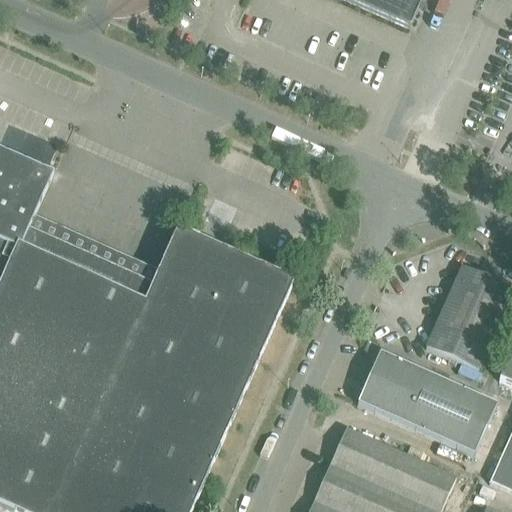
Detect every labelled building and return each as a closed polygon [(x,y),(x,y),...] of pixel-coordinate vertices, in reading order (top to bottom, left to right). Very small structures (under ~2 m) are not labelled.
[(511,0),(337,0),(409,32),(423,0),(511,0)] [(51,179),(0,156),(0,508),(8,511),(191,511),(292,286),(178,235),(152,290),(28,234),(51,179)] [(425,352),(477,374),(511,295),(511,293),(461,271),(425,352)] [(511,353),(499,384),(511,389),(511,435),(490,486),(511,496),(511,353)] [(357,408),(474,460),(496,409),(380,357),(357,408)] [(310,511),(442,511),(456,482),(345,434),(310,511)]
